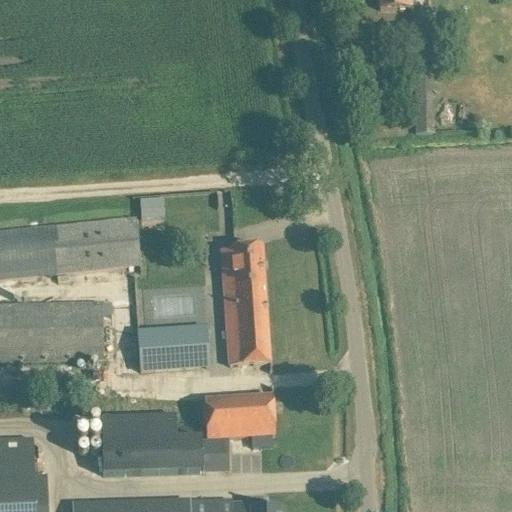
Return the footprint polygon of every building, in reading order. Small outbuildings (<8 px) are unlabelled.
[(379,0),(380,12),(411,11),(410,0),(379,0)] [(144,220),(167,220),(166,200),(143,200),(144,220)] [(0,233),(0,282),(141,268),(136,220),(0,233)] [(235,250),(237,284),(225,284),(231,369),(270,366),(262,248),(235,250)] [(0,363),(103,362),(102,306),(0,306),(0,363)] [(137,334),(140,374),(211,369),(208,329),(137,334)] [(206,402),(209,442),(251,439),(271,438),(275,438),(272,398),(206,402)] [(202,471),(200,437),(175,437),(174,417),(103,420),(105,475),(202,471)] [(271,438),(251,439),(252,452),(272,450),(271,438)] [(0,511),(48,511),(47,481),(35,481),(33,441),(0,442),(0,511)] [(89,508),(76,508),(76,511),(232,511),(232,507),(232,503),(212,503),(89,508)]
